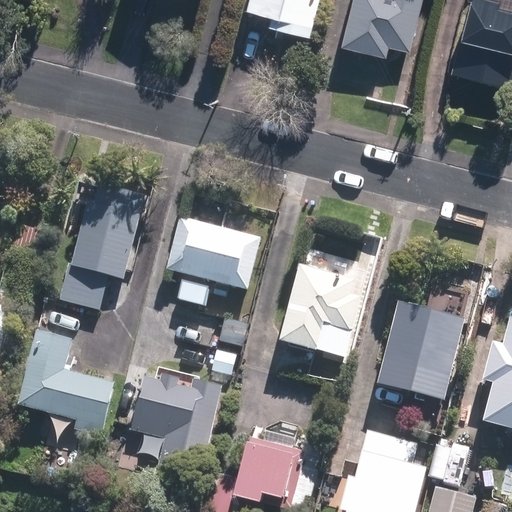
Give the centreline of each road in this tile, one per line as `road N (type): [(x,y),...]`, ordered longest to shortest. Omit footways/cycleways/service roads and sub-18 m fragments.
road 1 (residential): [(0,75),(511,206)]
road 2 (unknown): [(410,147),(447,0)]
